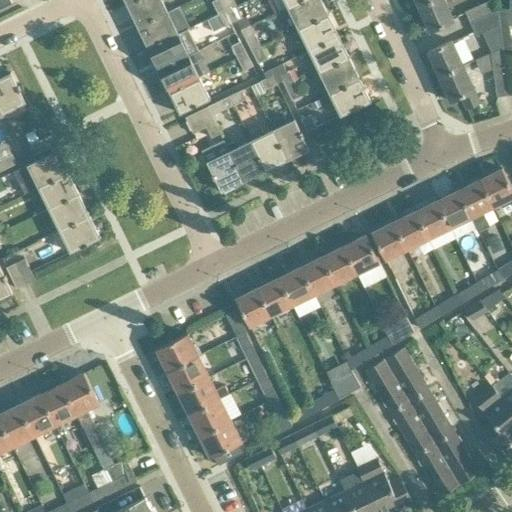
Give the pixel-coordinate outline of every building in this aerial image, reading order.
[(0,0),(0,8),(12,2),(10,0),(0,0)] [(138,26),(168,11),(162,0),(136,0),(127,4),(127,5),(128,5),(138,26)] [(227,10),(222,0),(214,0),(212,1),(218,14),(227,10)] [(233,0),(222,0),(227,10),(236,5),(233,0)] [(251,0),(237,7),(236,5),(227,10),(233,22),(276,1),(275,0),(251,0)] [(328,14),(320,0),(302,0),(288,7),(298,29),(329,14),(328,14)] [(455,20),(445,0),(432,0),(419,6),(430,31),(455,20)] [(469,22),(494,11),(490,2),(465,13),(469,22)] [(233,22),(227,10),(218,14),(225,26),(233,22)] [(511,10),(498,10),(505,57),(511,56),(511,10)] [(148,48),(179,33),(168,11),(138,26),(149,47),(148,47),(148,48)] [(499,24),(494,11),(469,22),(475,35),(499,24)] [(329,14),(298,29),(309,50),(338,36),(328,15),(329,14)] [(159,69),(189,54),(179,33),(148,48),(149,48),(159,69)] [(246,39),(252,51),(261,47),(255,34),(246,39)] [(349,57),(338,36),(309,50),(319,72),(350,57),(349,57)] [(428,51),(440,77),(464,65),(452,40),(428,51)] [(231,45),(237,58),(246,53),(240,41),(231,45)] [(267,59),(261,47),(252,51),(258,63),(267,59)] [(491,53),(497,96),(509,95),(503,51),(491,53)] [(253,65),(246,53),(237,58),(244,70),(253,65)] [(169,91),(200,76),(189,54),(159,69),(170,90),(169,91)] [(350,57),(319,72),(330,93),(359,79),(349,58),(350,57)] [(264,73),(267,78),(273,75),(278,84),(283,81),(286,88),(295,83),(289,71),(287,72),(283,64),(264,73)] [(480,103),(464,65),(440,77),(451,101),(461,96),(467,108),(480,103)] [(10,74),(0,78),(0,106),(3,113),(24,103),(25,103),(26,103),(19,90),(21,90),(18,85),(17,85),(11,72),(10,73),(10,74)] [(273,75),(267,78),(261,81),(265,90),(278,84),(273,75)] [(211,98),(200,76),(169,91),(170,91),(180,112),(179,112),(180,113),(211,98)] [(370,100),(359,79),(330,93),(341,116),(353,109),(354,111),(358,108),(358,107),(371,101),(370,100)] [(301,96),(295,83),(286,88),(292,100),(301,96)] [(251,85),(229,96),(234,105),(240,118),(253,112),(246,99),(255,94),(251,85)] [(213,115),(234,105),(229,96),(208,106),(221,133),(213,115)] [(320,98),(311,103),(314,109),(323,105),(320,98)] [(221,133),(208,106),(185,117),(193,133),(207,127),(212,137),(221,133)] [(301,119),(307,132),(316,127),(310,114),(301,119)] [(295,119),(272,130),(286,159),(308,148),(308,149),(309,149),(303,136),(304,135),(302,130),(300,131),(295,119)] [(39,130),(26,136),(31,145),(43,139),(39,130)] [(286,159),(272,130),(251,140),(265,170),(266,170),(266,169),(286,159)] [(31,145),(35,154),(55,144),(51,135),(31,145)] [(265,170),(251,140),(229,151),(243,180),(265,169),(265,170)] [(58,151),(58,150),(45,156),(44,155),(39,157),(40,158),(28,165),(38,187),(68,172),(57,151),(58,151)] [(243,180),(229,151),(208,161),(208,160),(207,161),(213,173),(212,174),(214,179),(215,178),(221,191),(222,191),(222,190),(243,180)] [(12,154),(0,159),(0,161),(4,169),(16,163),(12,154)] [(511,188),(502,168),(480,178),(494,206),(511,197),(511,188)] [(78,193),(68,172),(38,187),(49,208),(79,193),(78,193)] [(494,206),(480,178),(458,189),(472,217),(473,216),(480,231),(491,225),(484,211),(494,206)] [(472,217),(458,189),(437,200),(451,227),(472,217)] [(79,194),(79,193),(49,208),(59,230),(89,215),(79,194)] [(451,227),(437,200),(415,210),(429,238),(451,227)] [(429,238),(415,210),(394,221),(407,249),(429,238)] [(99,237),(89,215),(59,230),(70,252),(83,246),(83,247),(88,245),(88,243),(101,237),(100,236),(99,237)] [(511,235),(504,218),(492,223),(502,246),(511,241),(511,235)] [(407,249),(394,221),(372,231),(385,259),(407,249)] [(0,232),(0,247),(9,243),(3,231),(0,232)] [(366,234),(344,245),(358,273),(380,262),(366,234)] [(358,273),(344,245),(323,255),(336,283),(358,273)] [(336,283),(323,255),(301,266),(315,294),(336,283)] [(7,267),(17,288),(35,279),(25,259),(7,267)] [(502,278),(511,272),(511,260),(497,270),(502,278)] [(315,294),(301,266),(279,276),(293,304),(315,294)] [(0,267),(0,298),(11,293),(12,294),(13,293),(6,280),(7,280),(5,275),(4,275),(0,267)] [(482,290),(502,278),(497,270),(477,282),(482,290)] [(293,304),(279,276),(258,287),(271,315),(293,304)] [(461,302),(482,290),(477,282),(456,294),(461,302)] [(271,315),(258,287),(236,298),(249,326),(271,315)] [(504,297),(499,289),(480,300),(487,311),(504,297)] [(440,315),(461,302),(456,294),(435,306),(440,315)] [(487,311),(480,300),(464,309),(472,320),(487,311)] [(419,327),(440,315),(435,306),(414,319),(419,327)] [(226,314),(237,336),(246,331),(235,310),(226,314)] [(408,322),(387,334),(392,343),(413,331),(408,322)] [(256,353),(246,331),(237,336),(247,358),(256,353)] [(158,350),(164,363),(166,363),(169,369),(167,370),(167,371),(199,355),(188,333),(156,349),(157,350),(158,350)] [(372,355),(392,343),(387,334),(367,346),(372,355)] [(351,367),(372,355),(367,346),(357,352),(355,347),(343,354),(351,367)] [(403,347),(385,358),(410,400),(429,389),(403,347)] [(267,374),(256,353),(247,358),(258,379),(267,374)] [(178,392),(210,376),(199,355),(167,371),(168,371),(175,385),(176,384),(180,391),(178,392)] [(410,400),(385,358),(366,370),(391,412),(410,400)] [(351,367),(329,378),(334,390),(339,398),(361,386),(351,367)] [(83,373),(70,379),(70,381),(64,384),(63,382),(62,383),(77,414),(83,427),(94,422),(87,409),(100,403),(84,372),(83,372),(83,373)] [(278,396),(267,374),(258,379),(269,401),(278,396)] [(220,398),(210,376),(178,392),(179,393),(186,406),(187,406),(190,412),(189,413),(220,398)] [(77,414),(62,383),(48,390),(49,391),(42,394),(41,393),(56,425),(77,414)] [(508,440),(511,436),(511,409),(501,396),(501,397),(491,384),(474,398),(491,420),(481,428),(499,450),(509,442),(508,440)] [(511,388),(501,396),(511,409),(511,388)] [(454,431),(429,389),(410,400),(435,442),(454,431)] [(319,410),(339,398),(334,390),(313,401),(319,410)] [(56,425),(41,393),(40,393),(40,394),(26,400),(27,402),(20,405),(20,403),(19,404),(34,435),(36,434),(41,444),(60,435),(55,425),(56,425)] [(293,426),(278,396),(269,401),(275,414),(270,416),(278,433),(293,426)] [(200,435),(231,419),(220,398),(189,413),(189,414),(190,414),(196,428),(198,427),(201,434),(199,435),(200,435)] [(435,442),(410,400),(391,412),(416,453),(435,442)] [(297,422),(319,410),(313,401),(292,413),(297,422)] [(34,435),(19,404),(18,404),(19,404),(5,411),(6,412),(0,414),(0,419),(13,446),(34,435)] [(332,415),(313,424),(319,435),(338,426),(332,415)] [(0,451),(13,446),(0,419),(0,451)] [(242,442),(231,419),(200,435),(200,436),(207,449),(208,449),(212,455),(210,456),(211,457),(216,454),(242,442)] [(319,435),(313,424),(294,433),(299,445),(319,435)] [(479,473),(454,431),(435,442),(460,484),(479,473)] [(299,445),(294,433),(275,443),(281,454),(299,445)] [(367,446),(371,455),(386,450),(383,440),(367,446)] [(247,451),(242,442),(216,454),(220,463),(218,464),(219,465),(247,451)] [(460,484),(435,442),(416,453),(441,495),(460,484)] [(271,447),(256,454),(261,465),(276,458),(271,447)] [(261,465),(256,454),(245,459),(250,470),(261,465)] [(357,467),(364,481),(379,511),(387,511),(392,510),(393,511),(394,511),(393,509),(399,506),(400,508),(413,503),(400,477),(389,482),(377,457),(357,467)] [(104,469),(110,482),(114,491),(136,480),(126,458),(104,469)] [(379,511),(364,481),(345,490),(354,511),(379,511)] [(71,511),(94,501),(89,492),(84,482),(63,493),(67,503),(71,511)] [(94,501),(114,491),(110,482),(89,492),(94,501)] [(354,511),(345,490),(325,499),(331,511),(354,511)] [(114,511),(152,511),(145,497),(114,511)] [(331,511),(325,499),(306,509),(307,511),(331,511)] [(71,511),(67,503),(48,511),(71,511)]
